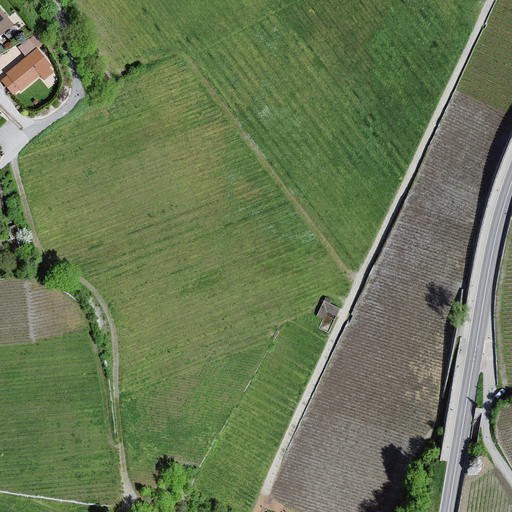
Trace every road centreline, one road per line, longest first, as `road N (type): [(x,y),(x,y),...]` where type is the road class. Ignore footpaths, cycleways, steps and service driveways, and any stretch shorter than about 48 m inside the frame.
road 1 (track): [(489,0),(258,499)]
road 2 (primary): [(511,181),(489,267),(448,511)]
road 3 (track): [(480,319),(488,361),(485,427),(511,480)]
road 4 (residential): [(52,0),(80,93),(31,133)]
